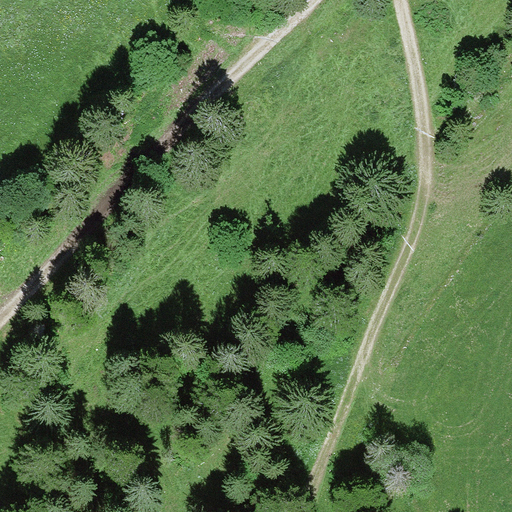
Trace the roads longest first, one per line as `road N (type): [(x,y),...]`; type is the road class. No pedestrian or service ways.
road 1 (track): [(300,511),(420,207),(425,118),(399,0)]
road 2 (track): [(0,320),(309,0)]
